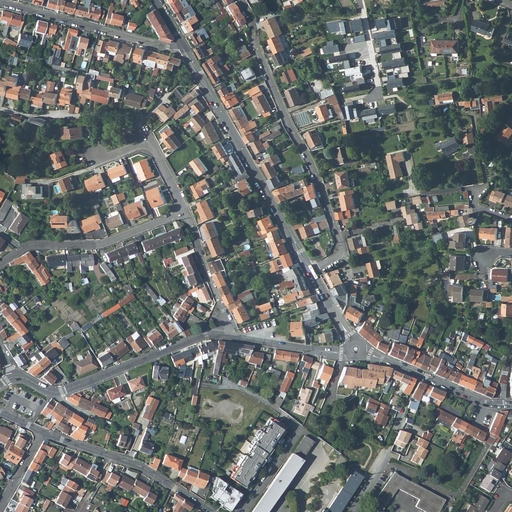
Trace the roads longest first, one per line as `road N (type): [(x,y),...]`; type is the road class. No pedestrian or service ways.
road 1 (residential): [(338,255),(341,244),(258,53),(251,19)]
road 2 (tertiary): [(183,50),(310,270)]
road 3 (residential): [(186,211),(100,244),(27,245),(0,264)]
road 4 (residential): [(183,50),(0,2)]
road 5 (residential): [(243,511),(300,431),(270,404),(224,384)]
road 6 (residential): [(210,511),(143,468),(42,431)]
road 7 (tertiary): [(223,335),(206,333),(54,391)]
road 8 (tertiary): [(356,348),(486,404),(511,404)]
road 9 (residential): [(511,221),(476,207),(487,185),(473,113),(459,113)]
road 10 (tertiary): [(356,348),(342,353),(223,335)]
road 11 (residential): [(223,335),(224,315),(186,211)]
